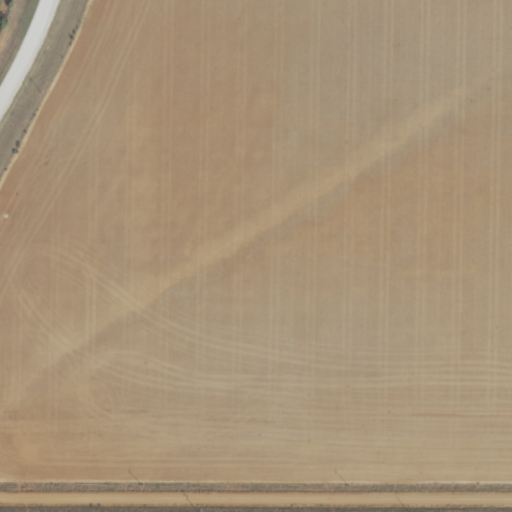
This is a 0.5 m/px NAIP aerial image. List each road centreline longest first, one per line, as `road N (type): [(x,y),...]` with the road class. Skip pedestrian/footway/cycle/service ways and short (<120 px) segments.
road 1 (residential): [(0,495),(511,500)]
road 2 (residential): [(54,0),(0,107)]
